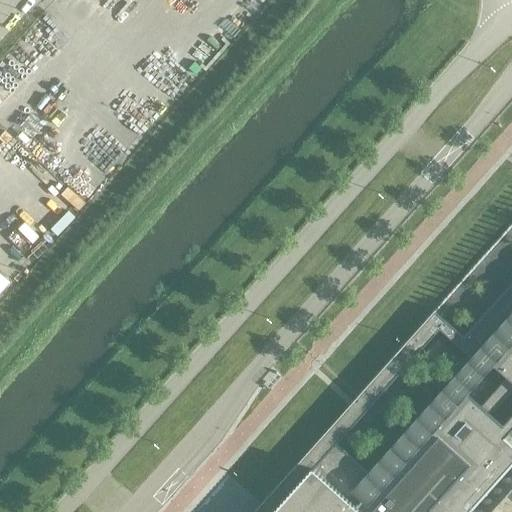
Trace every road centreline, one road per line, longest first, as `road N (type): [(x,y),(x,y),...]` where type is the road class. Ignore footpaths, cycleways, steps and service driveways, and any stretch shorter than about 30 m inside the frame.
road 1 (unclassified): [(511,18),(480,42),(60,511)]
road 2 (unclassified): [(127,511),(511,80)]
road 3 (unknown): [(99,39),(0,144)]
road 4 (unknown): [(99,39),(122,57),(142,58),(194,0)]
